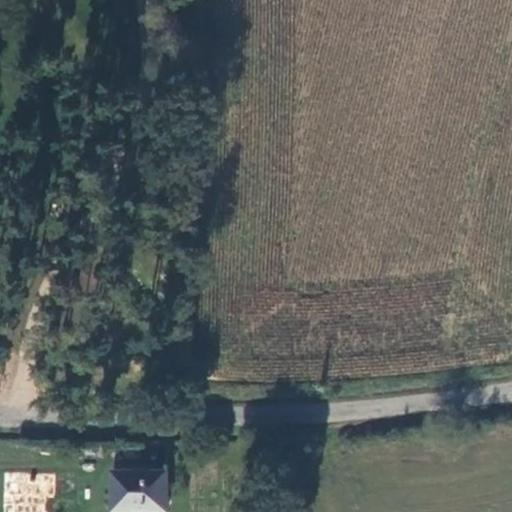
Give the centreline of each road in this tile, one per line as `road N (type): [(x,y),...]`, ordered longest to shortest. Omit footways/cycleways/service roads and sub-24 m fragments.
road 1 (unclassified): [(0,415),(213,418),(511,392)]
road 2 (track): [(8,415),(54,263),(126,135),(145,0)]
